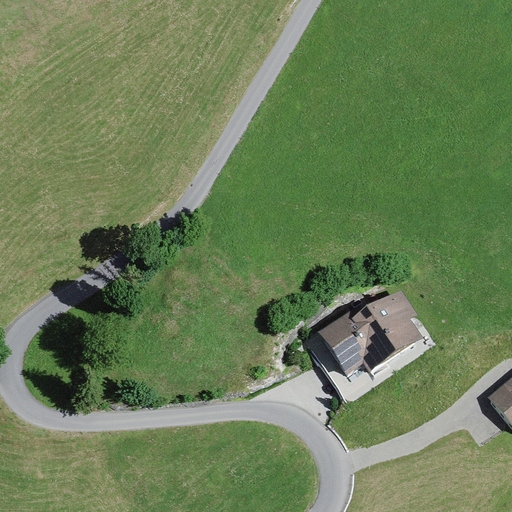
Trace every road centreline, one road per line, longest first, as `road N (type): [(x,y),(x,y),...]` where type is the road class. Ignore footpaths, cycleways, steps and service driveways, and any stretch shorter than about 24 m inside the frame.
road 1 (unclassified): [(327,511),(333,470),(297,425),(240,415),(64,428),(21,406),(15,349),(59,304),(151,249),(204,190),(309,0)]
road 2 (track): [(333,470),(406,452),(488,393)]
